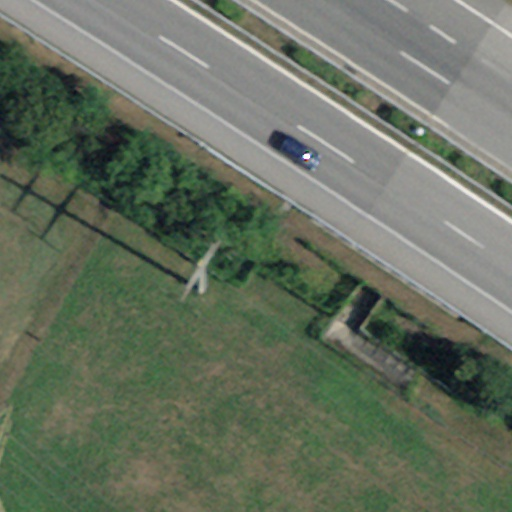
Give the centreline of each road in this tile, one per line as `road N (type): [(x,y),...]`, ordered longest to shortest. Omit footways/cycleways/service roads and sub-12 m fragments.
road 1 (motorway): [(94,0),(511,271)]
road 2 (motorway): [(511,128),(318,0)]
